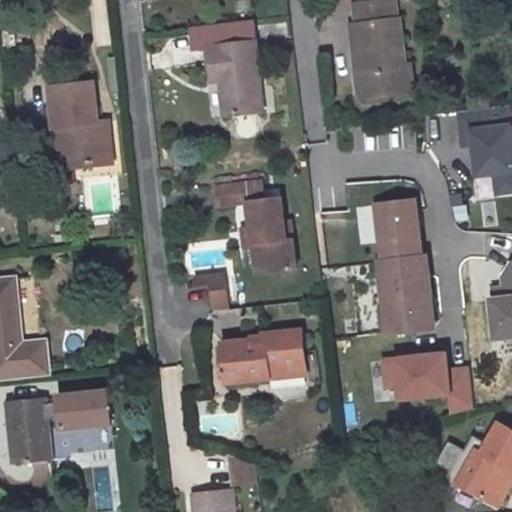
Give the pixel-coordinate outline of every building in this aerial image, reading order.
[(353,22),(357,66),(366,66),(369,94),(414,90),(412,62),(406,63),(401,18),(399,17),(396,0),(360,0),(361,2),(357,3),(359,21),(353,22)] [(261,104),(247,33),(245,16),(180,23),(185,44),(200,42),(207,78),(216,76),(223,112),(261,104)] [(369,94),(366,66),(357,66),(361,95),(369,94)] [(94,84),(51,89),(55,130),(62,129),(65,169),(92,167),(91,162),(112,160),(108,123),(98,125),(94,84)] [(511,106),(457,112),(460,147),(471,146),(474,178),(493,176),(495,195),(511,193),(511,106)] [(13,126),(0,126),(0,208),(2,208),(0,188),(0,141),(14,140),(13,126)] [(62,129),(55,130),(59,170),(65,169),(62,129)] [(264,177),(217,182),(219,201),(252,197),(255,219),(260,259),(261,269),(300,265),(296,235),(289,236),(287,216),(284,193),(266,195),(264,177)] [(417,197),(377,202),(384,259),(381,259),(386,300),(391,299),(394,328),(436,324),(428,253),(423,254),(417,197)] [(294,216),(287,216),(289,236),(296,235),(294,216)] [(255,219),(244,221),(249,261),(260,259),(255,219)] [(16,278),(0,279),(0,377),(48,373),(45,342),(24,344),(16,278)] [(228,305),(226,280),(212,281),(215,306),(228,305)] [(255,339),(226,342),(231,382),(274,376),(272,368),(309,363),(304,328),(266,332),(267,343),(256,344),(255,339)] [(501,361),(511,359),(511,346),(499,347),(501,361)] [(476,407),(471,366),(450,368),(448,351),(422,354),(423,360),(416,361),(415,355),(385,358),(388,385),(400,384),(402,398),(451,392),(454,412),(476,407)] [(309,363),(272,368),(274,376),(310,372),(309,363)] [(68,388),(70,429),(125,425),(122,385),(68,388)] [(46,394),(8,397),(15,460),(53,456),(46,394)] [(511,428),(497,421),(481,450),(477,447),(457,482),(493,501),(511,468),(511,428)] [(254,460),(228,452),(232,482),(257,478),(254,460)] [(511,483),(511,468),(493,501),(500,505),(511,483)] [(236,511),(234,485),(193,490),(195,511),(236,511)]
